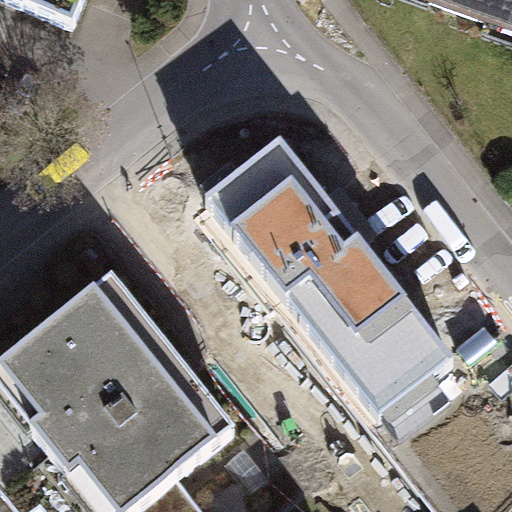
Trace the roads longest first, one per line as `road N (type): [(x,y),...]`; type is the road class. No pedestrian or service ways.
road 1 (residential): [(511,276),(371,108),(261,28)]
road 2 (residential): [(0,247),(205,84),(261,28)]
